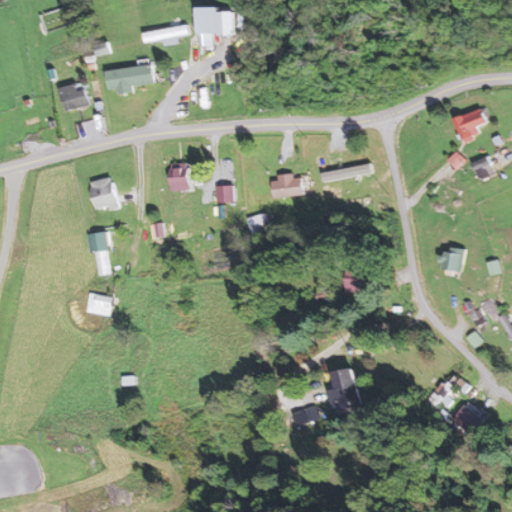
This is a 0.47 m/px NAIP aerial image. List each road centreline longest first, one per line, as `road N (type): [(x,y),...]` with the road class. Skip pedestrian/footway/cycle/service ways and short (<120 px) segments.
road 1 (residential): [(511,75),(465,81),(385,119),(154,130),(0,165)]
road 2 (residential): [(511,397),(443,333),(422,301),(385,119)]
